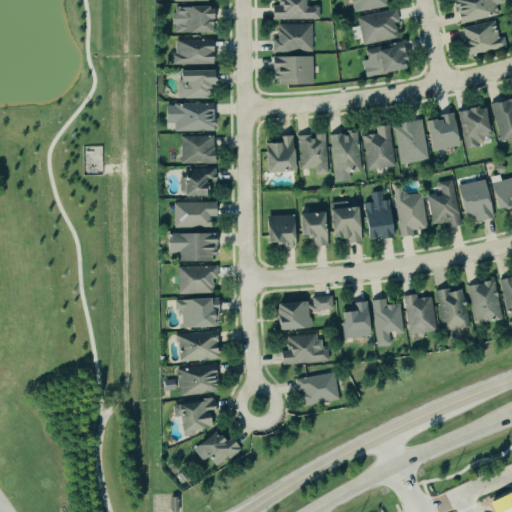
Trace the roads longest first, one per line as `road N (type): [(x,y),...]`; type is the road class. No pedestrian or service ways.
road 1 (track): [(119,511),(98,441),(122,375),(126,0)]
road 2 (residential): [(260,406),(249,280),(244,0)]
road 3 (residential): [(511,66),(395,95),(246,107)]
road 4 (residential): [(249,280),(418,265),(511,245)]
road 5 (secondary): [(320,511),(395,464),(511,413)]
road 6 (secondary): [(381,438),(251,511)]
